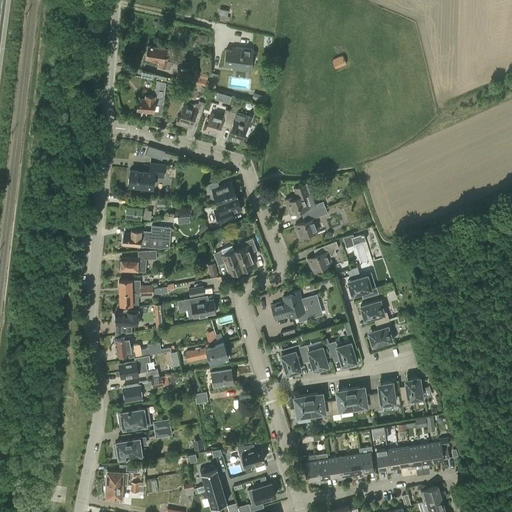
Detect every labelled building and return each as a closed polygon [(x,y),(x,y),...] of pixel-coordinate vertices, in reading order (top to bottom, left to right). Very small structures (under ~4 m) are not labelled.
[(168,58),(164,57),(165,48),(147,45),(145,58),(160,61),(159,68),(170,70),(171,62),(167,61),(168,58)] [(251,52),(252,49),(235,47),(235,50),(225,49),(224,64),(239,66),(239,64),(252,65),(252,61),(254,61),(255,53),(251,52)] [(346,64),(342,54),(332,59),(336,68),(346,64)] [(208,71),(196,69),(195,76),(207,78),(208,71)] [(197,85),(203,86),(209,88),(211,81),(209,80),(198,77),(189,74),(189,73),(178,70),(175,80),(187,83),(187,82),(195,84),(196,84),(197,85)] [(159,116),(161,116),(166,77),(154,74),(152,80),(156,81),(154,96),(145,95),(144,99),(137,98),(136,110),(153,112),(152,115),(159,116)] [(189,104),(188,106),(183,104),(180,117),(177,116),(175,123),(191,128),(194,114),(200,116),(204,103),(198,101),(197,104),(194,103),(189,104)] [(220,122),(226,124),(230,111),(224,109),(222,116),(210,113),(206,125),(204,124),(201,131),(216,136),(220,122)] [(230,111),(226,124),(232,126),(227,139),(242,144),(244,137),(242,136),(245,125),(249,126),(252,118),(230,111)] [(153,148),(147,146),(144,154),(151,156),(153,148)] [(164,165),(149,164),(149,172),(130,170),(128,186),(153,188),(154,174),(163,175),(164,165)] [(212,192),(217,204),(236,196),(230,183),(223,185),(224,187),(219,189),(216,181),(204,186),(207,194),(212,192)] [(317,210),(324,208),(322,202),(313,205),(309,194),(307,195),(303,185),(293,189),(296,198),(291,200),(290,198),(284,201),(289,215),(302,210),(304,215),(317,210)] [(241,210),(236,196),(217,204),(219,209),(214,211),(219,225),(231,220),(228,212),(233,210),(234,213),(241,210)] [(169,206),(169,197),(146,197),(146,204),(157,204),(157,206),(165,206),(169,206)] [(146,208),(126,206),(125,217),(140,219),(141,218),(149,219),(150,215),(150,210),(146,209),(146,208)] [(324,208),(317,210),(304,215),(307,221),(294,226),(299,240),(306,237),(305,235),(317,231),(312,219),(326,213),(324,208)] [(170,228),(151,226),(151,232),(131,230),(131,234),(124,233),(122,245),(157,249),(169,247),(170,228)] [(352,233),(342,236),(346,246),(356,243),(365,240),(363,232),(353,235),(352,233)] [(234,251),(241,270),(255,264),(252,258),(250,259),(248,254),(256,250),(251,238),(243,241),(245,246),(234,251)] [(337,248),(334,241),(321,246),(324,252),(306,259),(312,273),(319,271),(318,268),(329,264),(327,257),(335,254),(333,249),(337,248)] [(205,253),(203,242),(192,243),(193,255),(205,253)] [(227,275),(241,270),(234,251),(232,245),(220,250),(213,253),(218,266),(225,263),(227,268),(225,269),(227,275)] [(156,258),(156,250),(137,251),(138,258),(121,257),(120,270),(145,272),(146,259),(156,258)] [(218,275),(215,263),(208,264),(210,276),(218,275)] [(363,298),(378,293),(376,286),(375,287),(371,271),(358,275),(358,277),(348,280),(350,290),(355,288),(356,293),(361,292),(363,298)] [(153,291),(153,288),(152,286),(140,286),(140,279),(132,280),(132,281),(119,281),(119,294),(132,293),(139,293),(139,291),(153,291)] [(132,293),(119,294),(119,305),(132,305),(133,305),(138,304),(138,297),(140,297),(140,296),(153,296),(153,294),(168,292),(167,289),(174,288),(174,283),(166,284),(167,286),(153,288),(153,291),(139,291),(139,293),(132,293)] [(188,289),(189,297),(203,295),(202,287),(188,289)] [(300,298),(298,290),(291,292),(291,294),(281,297),(283,302),(280,303),(279,303),(270,305),(275,320),(287,316),(288,316),(296,314),(299,321),(323,314),(316,293),(300,298)] [(199,296),(177,300),(179,311),(192,308),(193,317),(198,316),(198,318),(206,316),(206,315),(214,313),(212,300),(200,302),(199,296)] [(375,322),(388,318),(386,312),(382,299),(380,300),(380,299),(360,305),(363,314),(368,313),(369,318),(373,316),(375,322)] [(162,303),(154,304),(156,327),(165,326),(162,303)] [(114,324),(138,325),(138,310),(130,310),(129,313),(115,313),(114,324)] [(388,318),(375,322),(377,328),(373,329),(374,334),(369,335),(372,345),(392,339),(391,338),(394,338),(390,325),(388,318)] [(135,356),(135,357),(150,354),(161,352),(170,350),(169,347),(161,348),(160,342),(147,344),(148,347),(141,349),(140,344),(139,343),(131,345),(129,336),(114,339),(117,356),(128,354),(128,352),(134,351),(135,356)] [(356,361),(350,341),(349,342),(349,339),(336,343),(335,340),(328,342),(333,358),(339,356),(341,360),(345,359),(347,364),(356,361)] [(228,358),(224,343),(206,348),(211,363),(228,358)] [(300,346),(300,348),(304,362),(311,360),(312,365),(317,363),(318,368),(328,365),(322,346),(308,350),(307,344),(300,346)] [(207,357),(205,347),(185,351),(187,361),(207,357)] [(304,362),(300,348),(281,354),(281,356),(279,356),(281,363),(283,362),(285,369),(290,367),(291,372),(301,369),(299,363),(304,362)] [(137,368),(136,361),(119,364),(121,378),(142,374),(140,367),(137,368)] [(234,383),(231,368),(211,371),(213,386),(234,383)] [(159,375),(157,369),(145,371),(146,377),(159,375)] [(169,383),(167,375),(151,378),(151,380),(138,382),(139,384),(123,387),(125,400),(142,397),(140,389),(169,383)] [(421,397),(422,397),(432,395),(429,386),(421,387),(419,377),(409,378),(410,383),(406,384),(406,388),(400,389),(402,405),(409,404),(409,401),(422,399),(421,397)] [(379,392),(372,393),(374,407),(374,410),(382,408),(382,405),(395,403),(394,401),(395,401),(392,381),(382,383),(383,387),(378,388),(379,392)] [(374,407),(372,393),(365,394),(365,390),(360,391),(359,386),(350,388),(353,407),(366,405),(367,408),(374,407)] [(354,410),(353,407),(350,388),(340,389),(341,394),(336,394),(337,399),(330,400),(332,414),(340,413),(340,412),(354,410)] [(206,391),(195,393),(196,403),(208,401),(206,391)] [(317,393),(308,394),(311,414),(316,413),(316,416),(330,413),(330,414),(332,414),(330,400),(323,401),(322,397),(318,397),(317,393)] [(311,414),(308,394),(298,395),(299,400),(294,401),(295,408),(290,408),(291,416),(296,416),(297,416),(311,414)] [(150,424),(147,407),(120,411),(121,414),(118,415),(120,426),(122,425),(123,428),(150,424)] [(154,422),(155,429),(170,427),(168,419),(154,422)] [(374,442),(395,441),(394,425),(373,426),(374,442)] [(171,434),(170,427),(155,429),(156,437),(171,434)] [(146,444),(145,437),(116,441),(116,444),(114,444),(116,455),(118,455),(119,458),(141,454),(140,445),(146,444)] [(440,441),(429,443),(432,465),(436,465),(435,460),(448,458),(447,446),(441,447),(441,446),(442,445),(441,442),(440,442),(440,441)] [(244,467),(257,464),(257,463),(263,461),(262,455),(263,455),(263,454),(261,447),(254,449),(252,443),(238,445),(240,454),(242,453),(243,459),(242,459),(244,467)] [(429,443),(418,445),(421,462),(428,461),(428,466),(432,465),(429,443)] [(418,445),(408,446),(411,468),(414,468),(414,463),(421,462),(418,445)] [(408,446),(397,448),(400,465),(406,464),(407,469),(411,468),(408,446)] [(212,450),(214,456),(222,454),(220,448),(212,450)] [(397,448),(386,450),(390,472),(393,471),(393,466),(400,465),(397,448)] [(385,472),(390,472),(386,450),(375,451),(378,469),(385,468),(385,472)] [(370,452),(359,454),(362,476),(366,475),(365,471),(373,470),(370,452)] [(326,453),(315,454),(320,482),(323,482),(323,477),(330,476),(327,458),(326,453)] [(315,454),(309,455),(308,454),(302,455),(304,470),(306,469),(308,480),(315,478),(316,483),(320,482),(315,454)] [(359,454),(348,455),(351,473),(358,472),(358,477),(362,476),(359,454)] [(348,455),(338,457),(341,479),(345,478),(344,474),(351,473),(348,455)] [(338,457),(327,458),(330,476),(336,475),(337,480),(341,479),(338,457)] [(137,464),(125,464),(125,471),(137,472),(137,464)] [(221,485),(216,468),(201,472),(206,490),(221,485)] [(107,471),(106,483),(122,484),(127,485),(128,472),(107,471)] [(247,488),(250,502),(248,503),(250,509),(263,506),(262,500),(277,495),(272,480),(251,486),(251,487),(247,488)] [(193,494),(193,482),(184,483),(186,496),(193,494)] [(122,484),(106,483),(106,496),(121,497),(122,484)] [(221,485),(206,490),(211,507),(226,502),(221,485)] [(423,501),(446,494),(445,490),(440,492),(438,485),(420,490),(423,501)] [(411,505),(407,493),(402,495),(405,506),(411,505)] [(423,501),(427,511),(444,506),(442,499),(447,498),(446,494),(423,501)]
